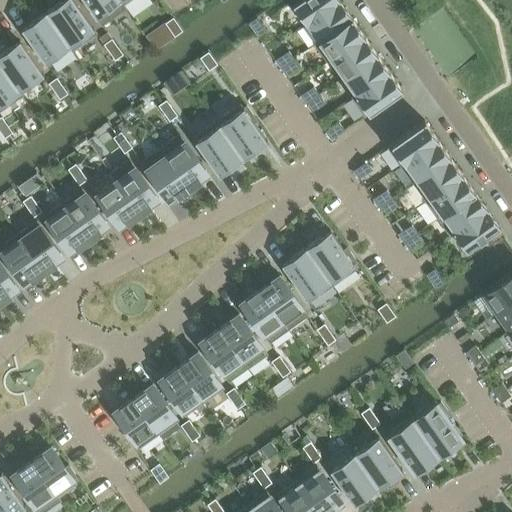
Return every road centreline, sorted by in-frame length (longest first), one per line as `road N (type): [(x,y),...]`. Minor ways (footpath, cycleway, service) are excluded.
road 1 (residential): [(330,164),(134,254),(54,306)]
road 2 (residential): [(131,352),(330,164)]
road 3 (residential): [(248,49),(330,164)]
road 4 (residential): [(330,164),(408,275)]
road 5 (residential): [(434,93),(511,199)]
road 6 (residential): [(330,164),(434,93)]
